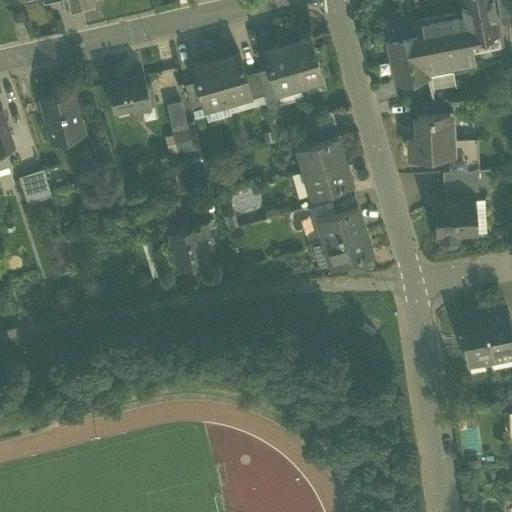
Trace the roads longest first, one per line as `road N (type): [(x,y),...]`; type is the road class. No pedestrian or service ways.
road 1 (residential): [(413,283),(341,0)]
road 2 (residential): [(275,0),(0,65)]
road 3 (residential): [(450,511),(413,283)]
road 4 (residential): [(413,283),(247,292)]
